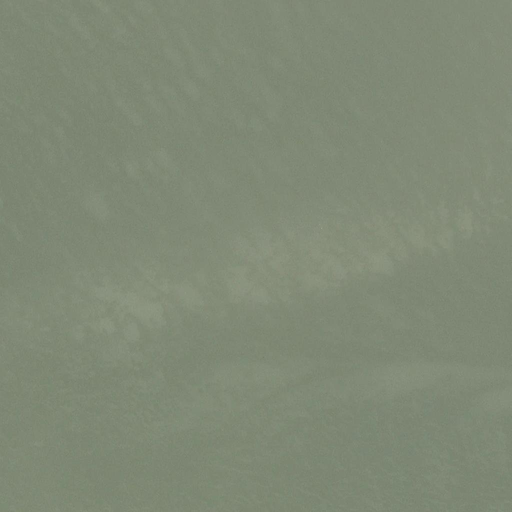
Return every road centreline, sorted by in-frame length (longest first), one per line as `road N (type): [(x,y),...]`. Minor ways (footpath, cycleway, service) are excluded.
road 1 (trunk): [(167,511),(181,0)]
road 2 (trunk): [(148,0),(135,511)]
